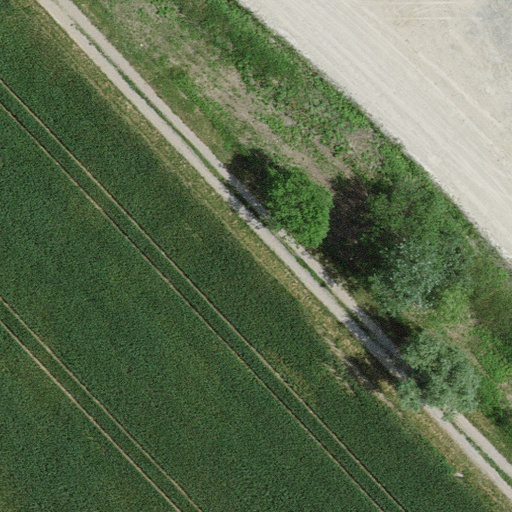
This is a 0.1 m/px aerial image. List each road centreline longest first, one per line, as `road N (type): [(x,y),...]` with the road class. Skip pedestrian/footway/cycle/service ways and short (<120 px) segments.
road 1 (track): [(57,0),(511,477)]
road 2 (track): [(299,0),(511,194)]
